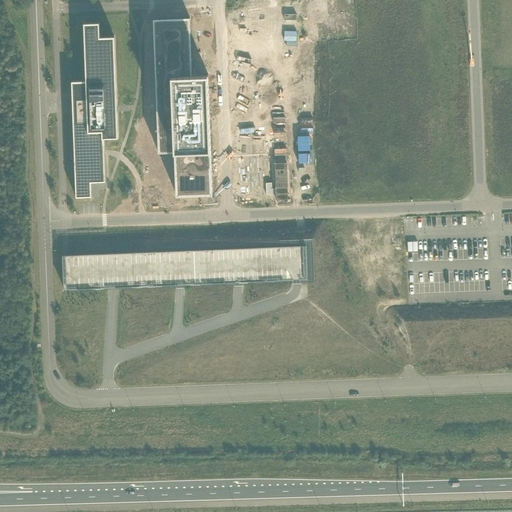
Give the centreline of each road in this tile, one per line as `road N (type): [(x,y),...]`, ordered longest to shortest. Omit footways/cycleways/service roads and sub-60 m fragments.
road 1 (tertiary): [(511,381),(75,398),(51,376),(44,223)]
road 2 (trunk): [(511,485),(45,494)]
road 3 (unclassified): [(228,216),(479,205)]
road 4 (tertiary): [(44,223),(33,0)]
road 5 (unclassified): [(221,0),(228,216)]
road 6 (unclassified): [(479,205),(473,0)]
road 7 (unclassified): [(44,223),(228,216)]
